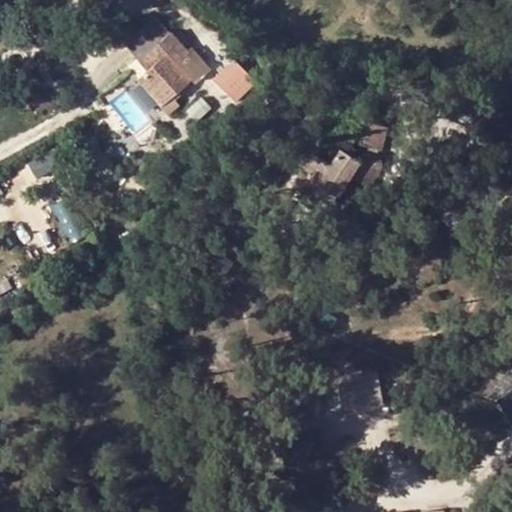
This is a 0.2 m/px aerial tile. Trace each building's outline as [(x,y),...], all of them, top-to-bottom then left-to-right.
[(170,33),(158,19),(125,45),(138,59),(170,33)] [(193,49),(188,53),(170,33),(138,59),(147,70),(138,78),(160,103),(194,76),(198,81),(212,69),(193,49)] [(217,79),(239,102),(259,83),(240,60),(217,79)] [(102,106),(108,100),(123,89),(118,81),(96,98),(102,106)] [(199,131),(210,122),(221,112),(213,103),(189,123),(197,133),(199,131)] [(346,187),(364,197),(379,171),(367,164),(373,154),(377,156),(388,138),(371,127),(359,145),(365,149),(359,160),(342,149),(330,166),(313,156),(302,174),(319,184),(314,195),(330,204),(335,194),(340,197),(346,187)] [(447,216),(459,225),(478,199),(467,191),(447,216)] [(344,375),(348,400),(378,397),(374,371),(344,375)]
